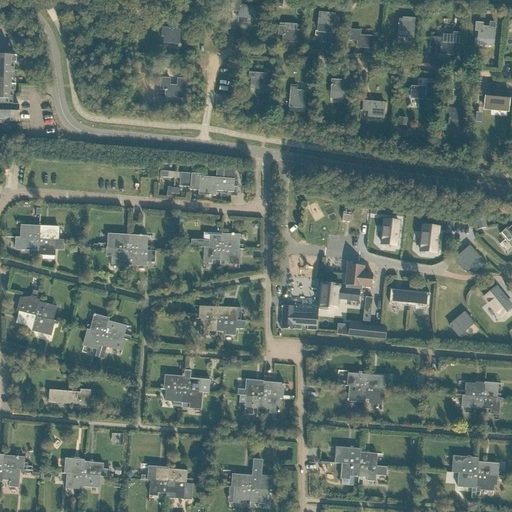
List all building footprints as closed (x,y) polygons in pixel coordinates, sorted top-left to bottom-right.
[(231,0),(231,11),(240,12),(239,20),(248,20),(248,19),(254,19),(255,7),(241,6),(240,0),(231,0)] [(320,13),(318,32),(328,32),(328,43),(336,43),(337,31),(333,31),(335,14),(320,13)] [(402,21),(399,21),(397,37),(413,38),(415,19),(402,19),(402,21)] [(476,23),(476,27),(479,27),(478,41),(487,41),(486,45),(493,46),(495,27),(495,23),(489,22),(489,28),(483,27),(483,23),(476,23)] [(278,26),(277,35),(284,36),(283,40),(298,42),(299,31),(296,31),(297,25),(284,23),(284,27),(278,26)] [(162,27),(161,36),(164,36),(163,43),(179,44),(179,43),(187,44),(188,29),(180,28),(180,29),(162,27)] [(443,38),(432,38),(431,47),(437,47),(437,54),(452,55),(453,44),(459,44),(460,33),(453,32),(453,35),(449,35),(449,37),(443,37),(443,38)] [(358,35),(357,48),(371,49),(373,37),(358,35)] [(11,107),(12,93),(14,93),(14,81),(12,80),(13,64),(15,64),(15,58),(0,57),(0,124),(2,125),(2,123),(17,124),(18,107),(11,107)] [(263,91),(264,86),(270,87),(271,75),(249,72),(249,77),(251,77),(251,78),(250,89),(263,91)] [(159,78),(158,90),(165,90),(164,96),(185,98),(186,79),(177,79),(177,86),(169,85),(169,79),(159,78)] [(331,81),(330,96),(338,97),(338,100),(346,100),(346,92),(347,82),(331,81)] [(411,87),(411,98),(426,99),(426,109),(428,109),(428,100),(428,99),(433,100),(434,83),(425,83),(425,88),(415,88),(411,87)] [(297,86),(290,85),(288,107),(305,109),(306,91),(297,90),(297,86)] [(485,93),(484,107),(491,108),(491,106),(508,107),(509,92),(485,90),(485,93)] [(364,102),(363,111),(369,111),(369,117),(384,118),(385,104),(364,102)] [(445,109),(445,113),(449,113),(449,125),(456,125),(456,127),(463,127),(465,110),(445,109)] [(235,170),(224,169),(223,178),(234,179),(235,170)] [(160,171),(159,180),(163,180),(163,178),(170,178),(180,179),(179,187),(190,188),(190,190),(198,191),(198,195),(215,196),(216,191),(227,192),(227,196),(237,197),(237,192),(238,187),(234,187),(235,179),(234,179),(223,178),(216,177),(216,178),(200,177),(200,175),(180,173),(160,171)] [(167,187),(166,197),(171,197),(171,194),(174,194),(179,194),(180,188),(167,187)] [(485,220),(477,221),(479,230),(487,228),(485,220)] [(384,221),(381,245),(395,247),(398,223),(396,222),(384,221)] [(511,223),(500,234),(508,243),(509,242),(511,246),(511,247),(511,248),(511,224),(511,223)] [(21,238),(40,239),(40,227),(22,226),(21,238)] [(40,227),(40,239),(59,240),(59,228),(40,227)] [(423,227),(420,252),(435,254),(438,228),(436,228),(423,227)] [(191,240),(190,247),(203,248),(221,249),(221,234),(221,236),(209,235),(209,241),(191,240)] [(229,235),(221,234),(221,249),(237,250),(239,250),(242,250),(242,245),(239,245),(240,235),(229,235)] [(93,246),(87,245),(87,248),(105,249),(129,250),(129,236),(109,235),(108,243),(102,243),(102,244),(98,244),(98,245),(93,245),(93,246)] [(129,236),(129,250),(147,251),(150,251),(150,247),(147,247),(147,236),(141,236),(141,235),(139,235),(139,236),(129,236)] [(17,238),(16,248),(23,249),(23,250),(35,251),(34,255),(39,256),(40,239),(21,238),(17,238)] [(40,239),(39,256),(56,256),(56,248),(63,249),(63,241),(59,240),(40,239)] [(469,246),(454,259),(463,270),(478,258),(469,246)] [(221,249),(203,248),(203,263),(211,264),(219,265),(220,265),(221,249)] [(128,265),(129,250),(105,249),(105,254),(111,254),(110,265),(119,265),(127,265),(128,265)] [(236,264),(237,250),(221,249),(220,265),(224,265),(224,261),(228,261),(228,264),(232,264),(236,264)] [(128,265),(136,266),(147,267),(147,262),(155,263),(155,251),(150,251),(147,251),(129,250),(128,265)] [(319,301),(318,310),(327,311),(328,308),(337,309),(338,299),(358,301),(359,292),(362,292),(362,287),(371,288),(372,274),(364,273),(365,267),(351,266),(348,265),(345,285),(346,285),(345,289),(338,289),(338,286),(321,284),(319,301)] [(496,288),(484,298),(500,317),(511,308),(504,298),(496,288)] [(409,307),(410,294),(401,293),(400,293),(401,292),(391,291),(389,305),(391,305),(401,309),(402,306),(409,307)] [(420,296),(410,294),(409,307),(415,308),(416,311),(427,309),(428,309),(430,295),(420,294),(420,296)] [(20,299),(16,312),(18,313),(34,317),(38,304),(35,303),(36,299),(31,298),(30,301),(27,300),(26,301),(20,299)] [(38,304),(34,317),(52,322),(52,321),(56,308),(38,303),(38,304)] [(200,319),(217,320),(218,307),(199,306),(199,315),(194,315),(194,319),(200,319)] [(282,306),(280,329),(292,330),(292,329),(301,330),(301,326),(307,326),(307,331),(316,331),(318,315),(297,313),(293,313),(294,307),(282,306)] [(218,307),(217,320),(240,321),(241,308),(237,308),(218,307)] [(458,337),(474,323),(464,311),(448,325),(458,337)] [(18,313),(15,324),(27,327),(26,331),(30,332),(31,331),(34,317),(18,313)] [(87,330),(105,335),(108,321),(109,319),(95,315),(95,314),(93,314),(93,316),(91,326),(87,325),(86,329),(87,330)] [(34,317),(31,331),(49,335),(52,324),(57,326),(58,323),(52,321),(52,322),(34,317)] [(200,319),(199,337),(217,337),(217,332),(217,320),(200,319)] [(217,320),(217,332),(225,332),(224,335),(235,336),(235,329),(244,330),(245,322),(240,321),(217,320)] [(105,335),(125,340),(130,341),(131,337),(124,335),(127,326),(108,321),(105,335)] [(338,325),(337,334),(347,335),(347,336),(383,340),(385,328),(361,325),(361,327),(348,326),(338,325)] [(99,358),(101,350),(105,335),(87,330),(82,346),(96,350),(95,357),(99,358)] [(125,340),(105,335),(101,350),(99,358),(103,359),(106,348),(122,352),(125,340)] [(183,378),(182,391),(201,392),(201,393),(209,394),(210,380),(190,379),(191,371),(188,371),(184,370),(184,373),(183,378)] [(341,382),(341,386),(349,387),(366,388),(367,375),(367,373),(366,373),(366,375),(348,374),(347,382),(341,382)] [(367,375),(366,388),(382,389),(387,390),(387,385),(384,385),(385,377),(367,375)] [(164,390),(166,390),(182,391),(183,378),(165,376),(164,390)] [(76,380),(75,398),(82,399),(82,394),(87,394),(87,396),(103,397),(104,388),(97,387),(97,382),(84,381),(84,380),(76,380)] [(465,383),(465,391),(455,390),(455,394),(483,397),(484,383),(478,383),(478,382),(475,382),(475,384),(465,383)] [(498,384),(484,382),(484,383),(483,397),(497,398),(498,384)] [(263,385),(262,398),(278,399),(282,399),(283,386),(283,384),(282,384),(263,383),(262,385),(263,385)] [(245,392),(245,396),(262,398),(263,385),(262,385),(246,384),(245,392)] [(64,404),(71,405),(72,386),(69,386),(68,393),(57,392),(57,391),(49,391),(48,403),(64,404)] [(347,399),(347,401),(348,401),(348,402),(364,403),(366,388),(349,387),(348,399),(347,399)] [(364,403),(364,404),(381,406),(382,389),(366,388),(364,403)] [(166,390),(165,402),(173,403),(173,407),(181,407),(182,391),(166,390)] [(182,391),(181,407),(199,409),(201,393),(201,392),(182,391)] [(483,397),(455,394),(455,398),(462,399),(461,407),(465,408),(465,413),(473,413),(473,408),(482,409),(483,397)] [(261,413),(262,398),(245,396),(242,396),(239,396),(238,404),(244,404),(243,415),(252,415),(252,409),(256,409),(256,418),(260,418),(261,413)] [(483,397),(482,409),(481,414),(490,414),(499,415),(500,398),(497,398),(483,397)] [(278,411),(278,399),(262,398),(261,413),(277,414),(277,413),(278,413),(279,411),(278,411)] [(348,464),(359,464),(360,452),(360,448),(335,447),(334,463),(342,463),(348,464)] [(359,464),(376,466),(377,454),(372,454),(372,453),(367,453),(360,452),(359,464)] [(3,469),(20,470),(32,471),(32,467),(28,467),(28,463),(24,463),(24,458),(10,456),(4,456),(3,469)] [(458,473),(477,475),(478,462),(478,459),(453,457),(452,473),(458,473)] [(64,474),(82,476),(84,461),(79,460),(79,459),(76,458),(74,458),(74,460),(66,459),(64,474)] [(251,476),(250,489),(270,490),(275,491),(275,487),(269,486),(270,478),(260,477),(261,461),(253,460),(251,476)] [(84,461),(82,476),(100,477),(109,478),(109,470),(103,470),(103,464),(92,463),(84,463),(84,461)] [(477,475),(497,476),(502,476),(502,473),(498,472),(499,464),(478,462),(477,475)] [(353,484),(358,484),(359,464),(348,464),(342,463),(341,479),(341,484),(353,485),(353,484)] [(359,464),(358,484),(357,485),(362,486),(363,478),(366,478),(366,481),(375,482),(375,479),(376,466),(359,464)] [(140,480),(150,481),(167,482),(168,469),(168,468),(148,466),(147,476),(141,475),(140,480)] [(19,478),(20,470),(3,469),(2,483),(2,480),(9,481),(9,487),(18,488),(19,478)] [(167,482),(186,484),(193,484),(193,480),(186,480),(187,471),(176,470),(168,469),(167,482)] [(477,475),(458,473),(457,486),(476,488),(477,475)] [(73,489),(81,489),(82,476),(66,474),(65,489),(69,489),(73,489)] [(229,487),(250,489),(251,476),(232,474),(231,483),(226,483),(226,486),(229,486),(229,487)] [(497,476),(477,475),(476,488),(476,492),(480,492),(481,490),(493,491),(494,485),(496,485),(497,476)] [(82,476),(81,489),(82,489),(82,487),(95,488),(99,488),(100,477),(82,476)] [(167,482),(150,481),(149,496),(158,497),(158,493),(162,494),(161,499),(166,500),(166,498),(166,494),(167,482)] [(166,494),(166,498),(191,501),(192,484),(186,484),(167,482),(166,494)] [(245,504),(249,504),(250,489),(229,487),(228,495),(227,495),(227,498),(228,498),(227,501),(229,501),(228,502),(241,503),(242,499),(245,500),(245,504)] [(270,490),(250,489),(249,504),(266,505),(267,496),(269,496),(270,490)]
